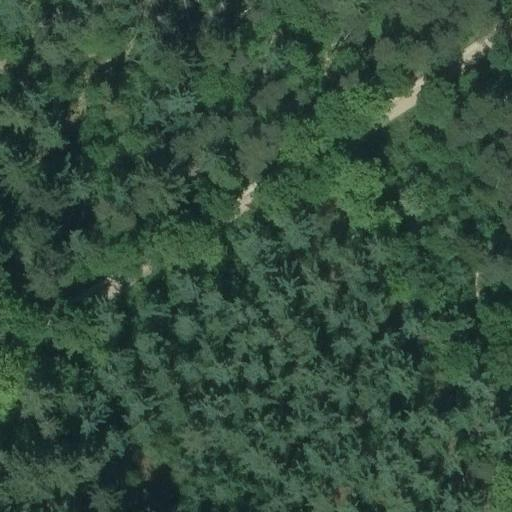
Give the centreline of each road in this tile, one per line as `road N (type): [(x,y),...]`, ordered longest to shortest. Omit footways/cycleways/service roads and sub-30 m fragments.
road 1 (track): [(0,362),(511,29)]
road 2 (track): [(511,426),(352,126)]
